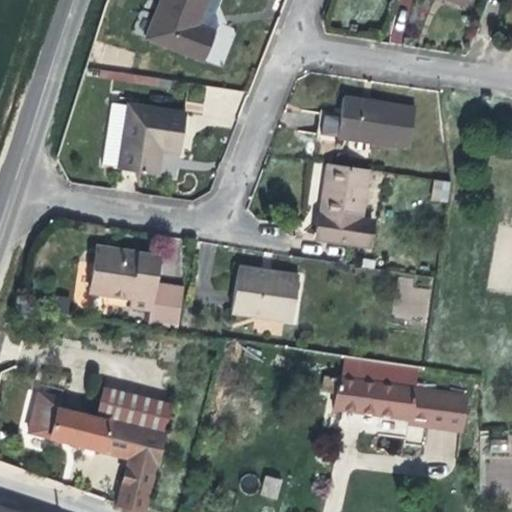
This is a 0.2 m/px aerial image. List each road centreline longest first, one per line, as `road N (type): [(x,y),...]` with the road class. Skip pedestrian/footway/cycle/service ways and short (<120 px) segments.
road 1 (residential): [(12,189),(228,220),(301,43)]
road 2 (residential): [(301,43),(511,77)]
road 3 (tertiary): [(74,0),(12,189)]
